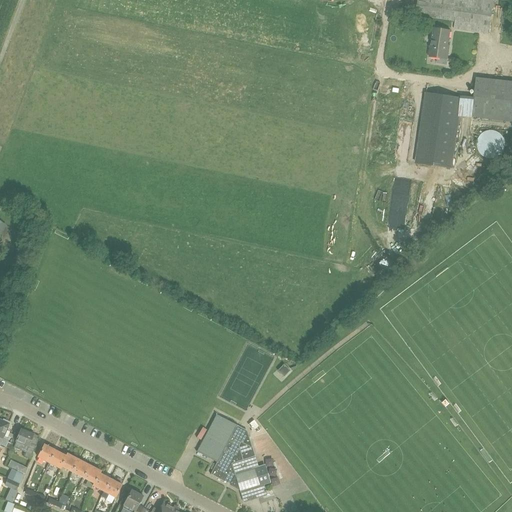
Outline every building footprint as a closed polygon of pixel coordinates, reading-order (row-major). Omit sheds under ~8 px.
[(493,0),(416,0),(414,16),(455,22),(454,28),(488,34),(489,27),(493,0)] [(430,57),(447,59),(449,46),(448,45),(450,31),(434,29),(430,57)] [(472,118),(511,122),(511,81),(476,78),(472,118)] [(463,101),(430,96),(419,166),(452,171),(463,101)] [(479,137),(479,138),(478,138),(478,139),(478,140),(477,140),(477,141),(477,142),(477,143),(477,144),(477,145),(477,146),(477,147),(477,148),(477,149),(477,150),(478,150),(478,151),(479,152),(479,153),(480,153),(480,154),(481,155),(482,156),(483,156),(483,157),(484,157),(485,157),(485,158),(486,158),(487,158),(488,159),(489,159),(490,159),(491,159),(492,159),(493,159),(494,158),(495,158),(496,158),(497,158),(497,157),(498,157),(499,156),(500,156),(500,155),(501,155),(501,154),(502,153),(503,152),(503,151),(504,150),(504,149),(504,148),(504,147),(505,147),(505,146),(505,145),(505,144),(505,143),(505,142),(504,142),(504,141),(504,140),(504,139),(503,139),(503,138),(503,137),(502,137),(502,136),(501,135),(500,134),(499,134),(499,133),(498,133),(497,132),(496,132),(495,132),(495,131),(494,131),(493,131),(492,131),(491,131),(490,131),(489,131),(488,131),(487,131),(486,132),(485,132),(484,132),(484,133),(483,133),(482,134),(481,134),(481,135),(480,135),(480,136),(479,137)] [(289,370),(283,365),(278,371),(284,376),(289,370)] [(215,415),(216,415),(197,451),(196,451),(196,452),(217,462),(210,474),(229,484),(240,490),(244,502),(266,495),(264,488),(260,489),(253,465),(256,464),(251,446),(246,431),(237,426),(237,425),(216,414),(215,415)] [(3,437),(9,424),(0,420),(0,444),(10,449),(12,444),(8,442),(9,439),(3,437)] [(30,443),(33,434),(21,429),(15,442),(16,442),(13,448),(25,453),(24,456),(30,459),(35,446),(30,443)] [(37,457),(48,463),(51,458),(55,450),(44,444),(37,457)] [(51,458),(48,463),(60,468),(61,466),(66,456),(55,450),(51,458)] [(72,472),(78,459),(67,454),(66,456),(61,466),(72,472)] [(83,478),(89,465),(78,459),(72,472),(83,478)] [(24,473),(26,467),(17,463),(15,469),(24,473)] [(101,471),(89,465),(83,478),(94,483),(99,473),(101,471)] [(108,484),(110,479),(99,473),(94,483),(92,486),(103,491),(108,484)] [(121,485),(110,479),(108,484),(103,491),(102,494),(101,496),(106,499),(108,496),(109,494),(115,497),(121,485)] [(16,491),(18,485),(6,480),(4,486),(16,491)] [(24,494),(33,497),(35,493),(26,489),(24,494)] [(122,507),(130,511),(141,511),(143,508),(138,505),(142,496),(131,490),(122,507)] [(35,493),(33,497),(43,501),(45,496),(35,493)] [(47,503),(56,507),(58,502),(49,498),(47,503)] [(13,511),(17,502),(10,500),(6,509),(13,511)] [(58,502),(56,507),(66,511),(68,506),(64,504),(59,502),(58,502)] [(171,511),(173,508),(164,503),(159,511),(158,511),(151,511),(150,511),(171,511)]
